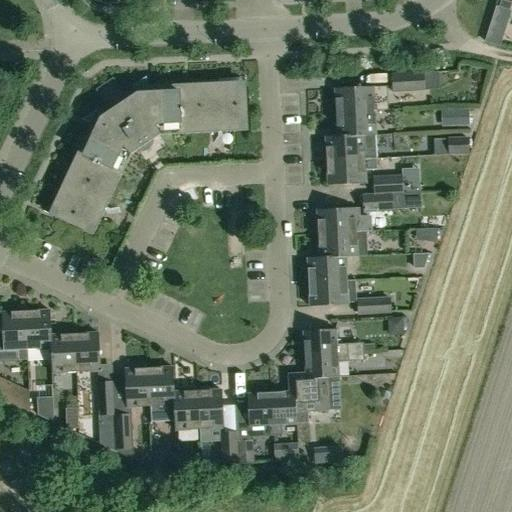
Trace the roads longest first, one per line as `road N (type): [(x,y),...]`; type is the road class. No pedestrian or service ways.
road 1 (residential): [(274,173),(279,315),(263,342),(230,351),(118,299)]
road 2 (residential): [(118,299),(171,183),(274,173)]
road 3 (residential): [(70,38),(266,28)]
road 4 (residential): [(0,203),(70,38)]
road 5 (residential): [(266,28),(396,19),(438,0)]
road 6 (residential): [(274,173),(266,28)]
road 7 (residential): [(118,299),(0,245)]
